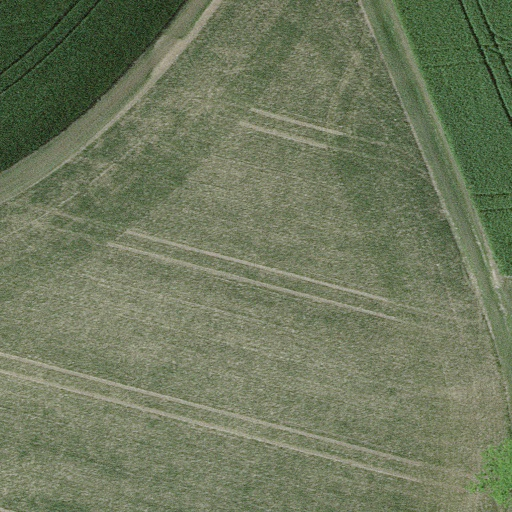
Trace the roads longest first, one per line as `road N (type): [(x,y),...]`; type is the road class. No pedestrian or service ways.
road 1 (track): [(362,0),(511,340)]
road 2 (track): [(0,187),(98,123),(201,0)]
